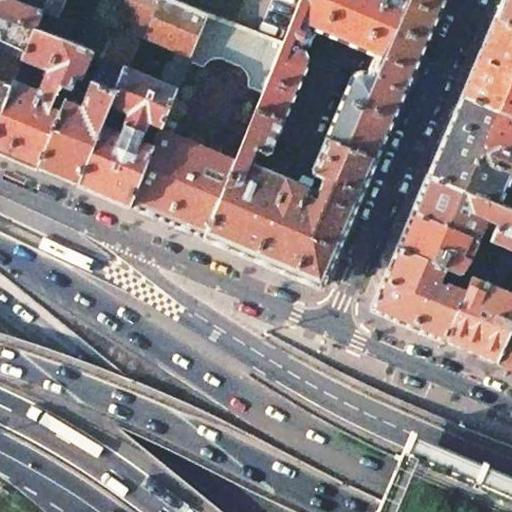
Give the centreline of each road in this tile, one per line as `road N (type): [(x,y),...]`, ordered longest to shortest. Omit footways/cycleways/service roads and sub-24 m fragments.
road 1 (primary): [(467,511),(303,434),(0,248)]
road 2 (trunk): [(352,511),(144,411),(0,357)]
road 3 (residential): [(333,329),(0,184)]
road 4 (residential): [(333,329),(473,0)]
road 5 (primary): [(258,511),(0,303)]
road 6 (trunk): [(170,511),(0,405)]
road 7 (residential): [(511,408),(333,329)]
